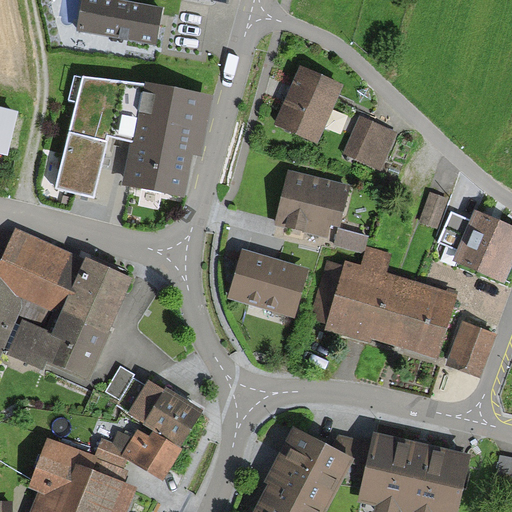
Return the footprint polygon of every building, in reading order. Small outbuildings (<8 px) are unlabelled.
[(156,22),(159,9),(105,0),(79,0),(74,30),(153,44),(156,22)] [(272,123),(313,141),(338,87),(297,68),(286,92),(272,123)] [(198,154),(207,95),(73,75),(67,104),(72,107),(51,192),(89,201),(107,140),(127,143),(121,185),(184,197),(189,154),(198,154)] [(0,153),(3,154),(13,112),(0,109),(0,153)] [(378,168),(392,132),(358,118),(344,154),(378,168)] [(328,222),(337,224),(340,211),(345,188),(285,174),(273,221),(325,233),(328,222)] [(449,198),(432,192),(421,224),(438,229),(449,198)] [(458,267),(507,288),(511,275),(511,227),(496,220),(477,213),(473,223),(450,213),(436,248),(444,251),(437,265),(455,273),(458,267)] [(364,246),(367,230),(340,223),(336,240),(364,246)] [(108,325),(128,278),(11,229),(0,255),(0,352),(42,370),(43,365),(85,382),(108,325)] [(383,272),(388,257),(366,250),(361,268),(342,262),(341,267),(326,262),(309,316),(325,321),(322,330),(369,344),(371,337),(399,346),(437,357),(456,295),(427,286),(383,272)] [(226,297),(291,317),(305,272),(240,252),(235,268),(226,297)] [(445,368),(479,380),(494,338),(461,325),(445,368)] [(126,400),(136,374),(121,368),(111,394),(126,400)] [(177,445),(197,411),(166,393),(146,381),(126,415),(177,445)] [(320,511),(348,458),(293,431),(263,490),(252,511),(320,511)] [(132,464),(161,481),(179,451),(150,434),(146,440),(134,433),(129,442),(117,434),(111,444),(100,440),(96,449),(132,464)] [(454,511),(468,456),(423,445),(373,434),(358,501),(374,505),(372,511),(454,511)] [(124,511),(134,486),(88,470),(92,460),(47,444),(30,492),(39,495),(32,511),(124,511)] [(511,460),(500,458),(493,492),(511,495),(511,460)] [(0,511),(16,511),(16,502),(0,501),(0,511)]
